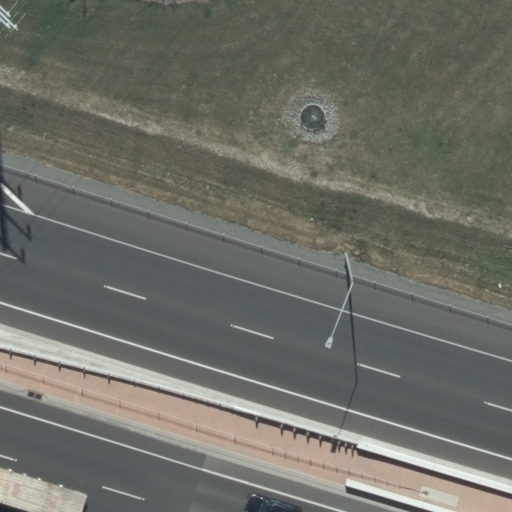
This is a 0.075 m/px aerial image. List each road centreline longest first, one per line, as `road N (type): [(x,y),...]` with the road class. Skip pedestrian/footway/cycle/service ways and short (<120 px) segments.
road 1 (motorway): [(0,252),(511,408)]
road 2 (motorway): [(188,511),(0,454)]
